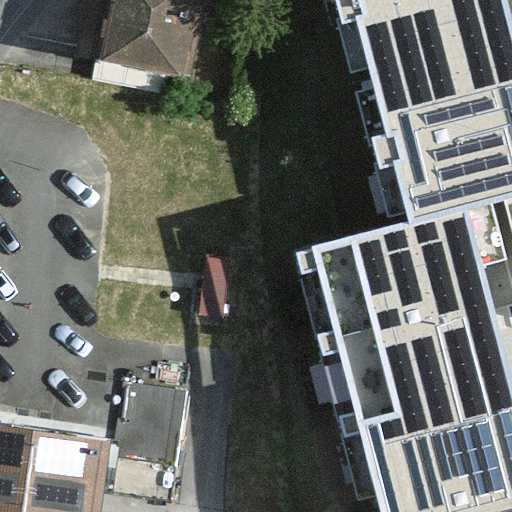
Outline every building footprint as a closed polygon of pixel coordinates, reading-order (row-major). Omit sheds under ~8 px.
[(211,0),(113,0),(99,84),(194,100),(211,0)] [(511,0),(375,0),(425,226),(511,206),(511,0)] [(346,244),(405,511),(410,511),(511,489),(511,331),(486,213),(346,244)] [(124,454),(182,458),(187,386),(129,382),(124,454)] [(98,511),(110,433),(0,419),(0,511),(98,511)] [(511,511),(511,489),(410,511),(511,511)]
